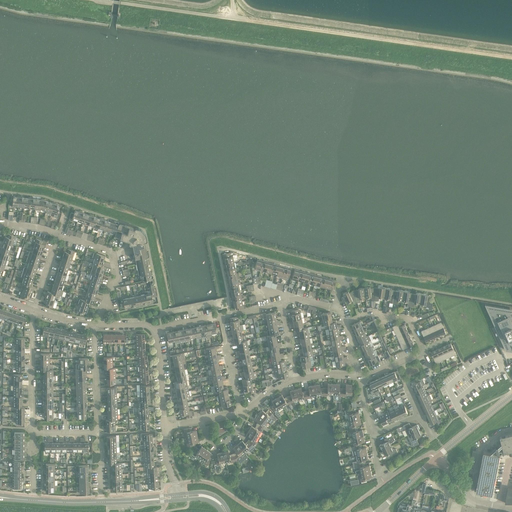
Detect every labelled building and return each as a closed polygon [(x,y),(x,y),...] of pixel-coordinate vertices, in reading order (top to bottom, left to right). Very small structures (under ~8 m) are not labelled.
[(36,199),(35,210),(35,211),(41,211),(41,209),(43,199),(42,198),(41,199),(40,200),(36,199)] [(43,199),(41,209),(44,210),(44,211),(46,212),(49,202),(45,201),(44,200),(45,199),(43,199)] [(49,202),(46,212),(46,213),(51,215),(52,212),(55,202),(53,202),(53,203),(52,203),(49,202)] [(55,202),(52,212),(55,213),(54,217),(57,218),(58,214),(57,214),(60,206),(59,205),(57,205),(56,203),(55,202)] [(72,213),(70,218),(72,219),(72,221),(74,221),(74,220),(78,221),(81,211),(79,211),(78,212),(75,211),(76,211),(75,211),(74,211),(75,211),(74,214),(72,213)] [(81,211),(78,221),(81,222),(81,224),(83,224),(86,214),(83,213),(82,212),(81,211)] [(86,214),(83,224),(85,225),(85,223),(89,225),(92,215),(90,214),(90,215),(89,215),(86,214)] [(92,215),(89,225),(87,228),(91,229),(92,227),(94,228),(97,218),(93,217),(93,216),(93,215),(92,215)] [(97,218),(94,228),(93,230),(98,232),(99,228),(103,218),(101,218),(100,219),(97,218)] [(103,218),(99,228),(103,229),(103,231),(104,231),(108,221),(104,220),(104,219),(103,218)] [(108,221),(104,231),(106,232),(107,230),(110,232),(114,222),(112,221),(112,222),(111,222),(108,221)] [(114,222),(110,232),(114,233),(113,234),(115,235),(118,225),(115,224),(115,223),(115,222),(114,222)] [(136,259),(147,257),(148,256),(149,255),(148,250),(147,251),(145,241),(146,240),(147,239),(147,237),(146,236),(146,235),(146,234),(145,233),(145,232),(144,231),(143,230),(142,229),(141,229),(140,228),(139,227),(137,227),(136,227),(134,227),(134,229),(124,225),(122,226),(118,225),(115,235),(120,236),(120,237),(130,241),(129,242),(131,244),(132,244),(134,254),(135,254),(136,259)] [(5,237),(3,242),(12,244),(12,245),(13,245),(15,236),(5,233),(3,236),(5,237)] [(36,239),(33,247),(43,250),(44,245),(46,246),(47,242),(36,239)] [(34,247),(32,252),(41,255),(43,250),(33,247),(34,247)] [(64,252),(63,257),(71,259),(71,260),(72,260),(75,251),(64,248),(63,251),(64,252)] [(0,251),(0,257),(7,260),(10,261),(11,256),(9,255),(0,251)] [(30,251),(28,256),(39,260),(41,255),(32,252),(30,251)] [(93,258),(95,258),(103,261),(105,257),(105,256),(94,252),(93,258)] [(223,254),(225,264),(234,262),(233,256),(231,257),(230,253),(223,254)] [(26,262),(29,263),(38,265),(39,260),(28,256),(26,262)] [(255,269),(261,270),(263,261),(257,260),(255,269)] [(137,264),(138,270),(149,268),(148,265),(149,263),(150,263),(149,262),(137,264)] [(29,263),(27,268),(36,271),(38,265),(29,263)] [(94,264),(92,269),(104,273),(105,268),(105,267),(102,266),(97,265),(94,264)] [(280,266),(277,275),(280,276),(279,278),(282,278),(283,276),(285,267),(280,266)] [(25,267),(23,272),(34,276),(36,271),(27,268),(25,267)] [(59,267),(58,272),(66,275),(68,270),(59,267)] [(285,267),(283,276),(282,278),(286,280),(288,279),(288,278),(291,269),(285,267)] [(90,274),(93,275),(102,278),(104,273),(92,269),(90,274)] [(295,270),(292,279),(298,280),(300,271),(295,270)] [(21,277),(24,278),(33,281),(34,276),(23,272),(21,277)] [(58,272),(56,277),(65,280),(66,275),(58,272)] [(141,279),(141,281),(148,280),(150,289),(155,288),(153,278),(151,279),(151,276),(151,275),(152,275),(152,273),(141,275),(142,279),(141,279)] [(93,275),(92,280),(100,283),(102,278),(93,275)] [(56,277),(54,282),(63,285),(65,280),(56,277)] [(328,278),(326,288),(330,289),(330,291),(333,292),(336,281),(328,278)] [(92,280),(90,285),(98,288),(100,283),(92,280)] [(54,282),(53,288),(61,290),(63,285),(54,282)] [(23,289),(24,289),(33,292),(34,287),(31,286),(26,284),(26,285),(23,284),(21,288),(23,289)] [(365,288),(366,298),(371,297),(372,301),(375,301),(376,288),(374,288),(371,289),(370,287),(365,288)] [(376,288),(375,301),(379,301),(379,297),(385,298),(387,288),(381,287),(380,289),(377,288),(376,288)] [(51,292),(51,293),(56,294),(56,295),(59,296),(62,297),(64,291),(61,290),(53,288),(51,292)] [(145,293),(147,303),(151,303),(152,303),(152,304),(154,303),(152,297),(156,296),(155,288),(150,289),(151,293),(147,294),(147,293),(145,293)] [(354,291),(358,303),(361,302),(360,298),(366,298),(365,288),(359,289),(359,290),(357,290),(354,291)] [(387,288),(385,298),(390,299),(390,303),(393,304),(395,291),(392,291),(392,289),(387,288)] [(31,297),(33,292),(24,289),(23,289),(21,297),(28,300),(29,297),(31,298),(31,297)] [(395,291),(393,304),(397,304),(397,300),(403,301),(404,291),(398,290),(398,292),(395,291)] [(48,291),(46,297),(54,300),(55,299),(54,299),(55,297),(58,298),(59,296),(56,295),(56,294),(51,293),(51,292),(48,291)] [(354,304),(358,303),(354,291),(350,293),(349,291),(343,294),(345,296),(342,298),(344,303),(347,301),(347,303),(353,301),(354,304)] [(404,291),(403,301),(408,302),(407,306),(411,306),(413,294),(410,293),(410,292),(404,291)] [(140,296),(142,306),(144,305),(143,305),(144,304),(147,303),(145,293),(145,292),(139,293),(140,296)] [(413,294),(411,306),(414,307),(415,303),(421,304),(422,294),(416,293),(416,294),(413,294)] [(422,294),(421,304),(420,306),(425,307),(425,309),(432,310),(433,303),(430,302),(431,297),(428,296),(428,295),(422,294)] [(85,300),(85,301),(90,302),(90,303),(93,304),(95,298),(86,296),(85,300)] [(55,299),(54,300),(46,297),(44,301),(44,302),(46,303),(45,306),(52,308),(55,299)] [(129,308),(131,308),(129,298),(126,299),(125,297),(120,298),(121,307),(124,306),(125,308),(128,307),(129,308)] [(80,299),(79,304),(88,308),(90,303),(90,302),(85,301),(85,300),(80,299)] [(87,312),(88,308),(79,304),(76,313),(84,315),(85,312),(86,313),(87,312)] [(488,306),(497,326),(504,343),(510,340),(511,342),(511,341),(511,319),(508,310),(488,306)] [(291,314),(293,320),(301,318),(300,312),(299,313),(299,309),(291,311),(292,314),(291,314)] [(6,311),(3,319),(8,321),(11,313),(6,311)] [(16,314),(13,323),(18,324),(21,316),(16,314)] [(229,318),(231,327),(240,325),(239,320),(237,320),(236,317),(229,318)] [(352,325),(354,330),(362,327),(360,322),(352,325)] [(437,324),(442,336),(446,333),(441,322),(437,324)] [(211,334),(212,334),(216,333),(217,335),(220,334),(219,327),(216,328),(215,324),(210,325),(211,334)] [(392,327),(396,335),(407,330),(405,325),(399,327),(398,324),(392,327)] [(432,327),(437,338),(442,336),(437,324),(432,327)] [(328,329),(325,330),(326,335),(329,334),(329,335),(338,333),(337,329),(341,329),(341,327),(328,329)] [(357,335),(365,332),(367,330),(367,329),(364,330),(362,327),(354,330),(357,335)] [(427,329),(432,340),(437,338),(432,327),(427,329)] [(426,343),(432,340),(427,329),(421,331),(426,343)] [(407,330),(396,335),(398,340),(410,335),(407,330)] [(357,335),(359,340),(367,337),(365,332),(357,335)] [(79,345),(79,346),(84,347),(87,335),(81,334),(79,345)] [(234,343),(247,340),(246,335),(242,336),(233,338),(234,341),(230,342),(231,344),(234,343)] [(367,337),(359,340),(361,345),(369,341),(372,340),(369,335),(367,337)] [(410,335),(398,340),(401,345),(412,340),(410,335)] [(412,340),(401,345),(403,350),(414,345),(412,340)] [(361,345),(363,350),(371,346),(369,341),(361,345)] [(451,343),(446,345),(449,352),(451,357),(456,354),(454,349),(451,343)] [(363,350),(366,355),(376,350),(374,345),(371,346),(363,350)] [(446,345),(441,348),(444,354),(446,359),(451,357),(449,352),(446,345)] [(441,348),(436,350),(439,356),(441,361),(446,359),(444,354),(441,348)] [(366,355),(368,360),(378,355),(376,350),(366,355)] [(436,350),(431,352),(431,353),(434,358),(436,363),(441,361),(439,356),(436,350)] [(172,355),(173,361),(182,359),(185,359),(186,359),(184,353),(172,355)] [(343,354),(334,356),(335,361),(332,361),(333,367),(336,366),(345,365),(344,361),(348,360),(347,358),(347,357),(343,357),(343,354)] [(272,363),(276,362),(281,361),(280,358),(284,357),(284,355),(271,357),(272,363)] [(378,361),(378,362),(381,361),(378,355),(368,360),(370,365),(378,361)] [(238,362),(239,364),(251,362),(250,356),(241,358),(242,362),(238,362)] [(209,370),(208,370),(209,376),(211,375),(221,373),(220,370),(223,369),(223,367),(211,370),(210,370),(209,370)] [(390,374),(394,382),(401,379),(397,371),(395,372),(390,374)] [(385,376),(389,384),(394,382),(390,374),(385,376)] [(380,378),(384,386),(389,384),(385,376),(380,378)] [(245,379),(242,380),(243,385),(244,391),(244,394),(256,392),(255,388),(253,389),(251,378),(246,379),(245,379)] [(375,381),(379,389),(384,386),(380,378),(375,381)] [(413,384),(415,390),(423,386),(425,385),(423,379),(417,382),(413,384)] [(370,383),(373,390),(371,392),(373,395),(380,392),(379,389),(375,381),(370,383)] [(316,396),(316,397),(321,396),(321,397),(325,396),(324,390),(324,389),(320,390),(320,384),(314,385),(316,396)] [(328,389),(324,389),(324,390),(325,396),(328,396),(328,395),(333,395),(334,388),(334,384),(328,384),(328,389)] [(339,384),(334,384),(333,395),(334,395),(334,398),(335,398),(335,400),(336,400),(338,401),(339,400),(339,399),(341,399),(341,397),(342,397),(342,396),(342,390),(343,390),(339,390),(339,384)] [(342,390),(342,397),(346,397),(346,396),(351,396),(351,397),(355,397),(355,389),(352,388),(352,385),(346,384),(346,390),(343,390),(342,390)] [(306,393),(307,399),(310,398),(316,397),(316,396),(314,385),(308,386),(309,391),(306,392),(306,393)] [(415,390),(417,394),(425,391),(423,386),(415,390)] [(299,400),(304,399),(304,400),(307,399),(306,393),(306,392),(302,393),(301,388),(295,390),(299,400)] [(288,398),(291,404),(292,404),(293,406),(295,405),(294,402),(299,400),(295,390),(290,391),(291,396),(288,397),(288,398)] [(417,394),(420,399),(430,394),(429,393),(427,394),(425,391),(417,394)] [(420,399),(422,404),(430,401),(432,400),(430,395),(430,394),(420,399)] [(283,408),(287,405),(288,406),(291,404),(288,398),(288,397),(285,399),(282,395),(277,398),(283,408)] [(278,411),(283,408),(277,398),(272,401),(275,406),(272,408),(276,413),(279,412),(278,411)] [(221,406),(219,407),(220,410),(227,409),(226,406),(231,405),(230,399),(221,401),(220,401),(221,406)] [(422,404),(424,409),(432,405),(430,401),(422,404)] [(398,405),(393,407),(395,410),(397,415),(398,418),(403,416),(400,408),(398,405)] [(424,409),(426,414),(434,410),(432,405),(424,409)] [(400,408),(403,416),(408,414),(404,406),(400,408)] [(186,417),(192,416),(195,415),(194,412),(193,410),(189,411),(189,408),(180,409),(181,415),(185,414),(186,417)] [(259,415),(268,422),(271,424),(276,418),(273,415),(273,414),(268,411),(266,413),(262,410),(259,415)] [(348,415),(350,420),(360,418),(359,412),(354,413),(353,410),(347,412),(347,415),(348,415)] [(390,412),(393,420),(398,418),(395,410),(390,412)] [(426,414),(428,419),(436,415),(434,410),(426,414)] [(385,415),(388,423),(393,420),(390,412),(385,415)] [(258,425),(258,426),(263,429),(264,429),(265,427),(265,426),(268,422),(259,415),(255,420),(260,423),(258,425)] [(383,425),(388,423),(385,415),(379,417),(383,425)] [(434,422),(436,425),(442,422),(440,420),(439,420),(436,415),(428,419),(431,424),(434,422)] [(350,426),(350,429),(357,428),(356,425),(362,424),(360,418),(350,420),(351,426),(350,426)] [(410,423),(403,426),(404,427),(405,430),(406,432),(408,435),(411,434),(420,430),(417,425),(411,427),(410,425),(410,423)] [(251,426),(248,431),(258,437),(261,432),(262,432),(263,430),(264,429),(263,429),(258,426),(256,429),(251,426)] [(185,433),(186,438),(187,438),(197,436),(196,431),(192,431),(192,428),(183,429),(184,433),(185,433)] [(352,432),(353,438),(364,436),(363,430),(357,431),(357,428),(350,429),(351,433),(352,432)] [(411,434),(408,435),(413,447),(419,444),(416,438),(422,436),(420,430),(411,434)] [(248,442),(254,446),(254,447),(256,442),(256,441),(258,437),(248,431),(246,436),(250,439),(248,442)] [(14,432),(14,460),(24,460),(24,432),(14,432)] [(497,448),(491,454),(498,455),(498,454),(503,453),(504,452),(504,453),(511,450),(511,433),(509,435),(509,436),(506,436),(507,437),(504,438),(504,439),(501,440),(502,444),(499,447),(498,446),(498,447),(497,448),(497,447),(496,447),(497,448)] [(199,441),(197,436),(187,438),(186,438),(188,443),(186,444),(187,447),(194,446),(193,443),(199,441)] [(353,444),(354,447),(360,446),(360,442),(365,441),(364,436),(353,438),(354,443),(353,444)] [(380,445),(383,450),(392,446),(390,444),(393,443),(395,440),(393,436),(385,440),(386,442),(380,445)] [(242,441),(238,444),(242,449),(245,453),(248,450),(250,451),(252,451),(256,448),(254,447),(254,446),(248,442),(245,445),(242,441)] [(238,444),(233,448),(237,452),(234,455),(235,458),(237,461),(238,460),(240,464),(248,457),(247,456),(245,453),(242,449),(238,444)] [(196,455),(200,459),(207,450),(202,446),(198,451),(196,449),(192,454),(195,456),(196,455)] [(351,451),(353,451),(354,456),(357,455),(357,456),(368,453),(366,448),(361,449),(360,446),(354,447),(350,448),(351,451)] [(393,449),(392,446),(383,450),(385,456),(391,453),(392,456),(398,453),(396,449),(393,449)] [(207,450),(200,459),(204,462),(203,464),(205,465),(206,467),(207,467),(206,467),(207,465),(208,465),(209,465),(209,464),(210,462),(209,462),(211,460),(208,458),(211,453),(207,450)] [(228,451),(223,452),(226,463),(231,462),(231,463),(237,461),(235,458),(234,455),(230,456),(228,451)] [(221,464),(226,463),(223,452),(217,454),(219,459),(215,460),(216,464),(214,464),(216,471),(220,470),(222,467),(221,464)] [(500,455),(498,455),(491,454),(484,452),(476,492),(484,494),(484,495),(487,495),(487,494),(492,495),(494,488),(495,485),(494,485),(496,477),(497,473),(498,466),(499,462),(500,455)] [(358,461),(357,461),(353,462),(353,465),(364,463),(363,460),(369,459),(368,453),(357,456),(358,461)] [(354,469),(358,468),(359,468),(360,473),(371,471),(370,465),(364,466),(364,463),(353,465),(354,469)] [(372,477),(371,471),(360,473),(362,479),(361,479),(361,482),(367,481),(367,478),(372,477)] [(89,493),(89,487),(80,487),(80,493),(82,493),(83,496),(85,496),(85,493),(89,493)]
